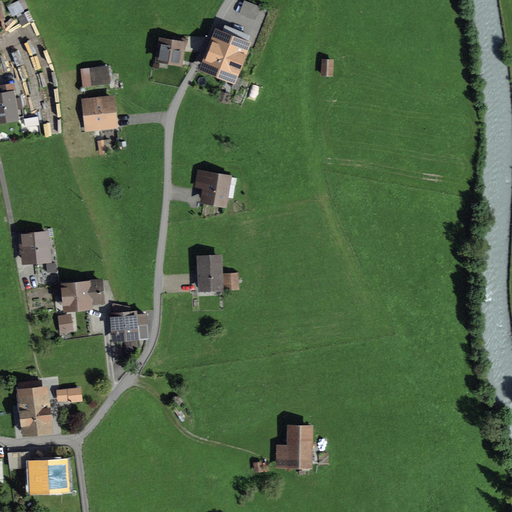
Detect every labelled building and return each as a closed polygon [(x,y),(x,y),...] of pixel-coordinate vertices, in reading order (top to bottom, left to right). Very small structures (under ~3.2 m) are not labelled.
[(8,6),(12,15),(23,10),(19,1),(8,6)] [(232,76),(248,36),(225,27),(221,36),(220,35),(211,58),(209,57),(205,66),(232,76)] [(179,59),(182,59),(184,45),(186,45),(187,39),(173,37),(172,40),(160,37),(157,58),(178,61),(179,59)] [(322,61),(322,74),(332,75),(332,61),(322,61)] [(90,69),(92,83),(109,81),(107,67),(90,69)] [(0,87),(0,92),(1,95),(0,95),(0,119),(15,117),(11,94),(14,94),(12,86),(0,87)] [(85,106),(87,128),(114,125),(110,96),(93,98),(94,105),(85,106)] [(225,196),(230,197),(233,195),(235,179),(209,174),(205,199),(224,203),(225,196)] [(19,235),(20,251),(23,251),(24,260),(48,258),(48,257),(52,257),(51,246),(47,247),(46,233),(19,235)] [(201,273),(198,273),(199,288),(237,286),(236,275),(220,276),(219,257),(197,258),(198,265),(201,265),(201,273)] [(67,293),(68,307),(87,306),(86,302),(102,301),(100,281),(54,285),(55,294),(67,293)] [(148,338),(145,314),(133,315),(133,313),(114,315),(114,317),(111,317),(112,329),(115,329),(116,337),(138,335),(138,339),(148,338)] [(60,318),(62,330),(70,329),(68,317),(60,318)] [(20,405),(21,412),(24,412),(27,432),(51,430),(48,398),(44,398),(43,389),(41,389),(40,381),(19,383),(19,392),(22,391),(24,405),(20,405)] [(59,389),(60,399),(69,398),(70,400),(80,399),(79,389),(60,391),(60,389),(59,389)] [(278,446),(277,463),(308,464),(309,427),(291,427),(290,447),(278,446)] [(262,462),(254,463),(255,472),(267,470),(267,463),(262,464),(262,462)] [(32,465),(34,488),(65,486),(64,463),(32,465)]
